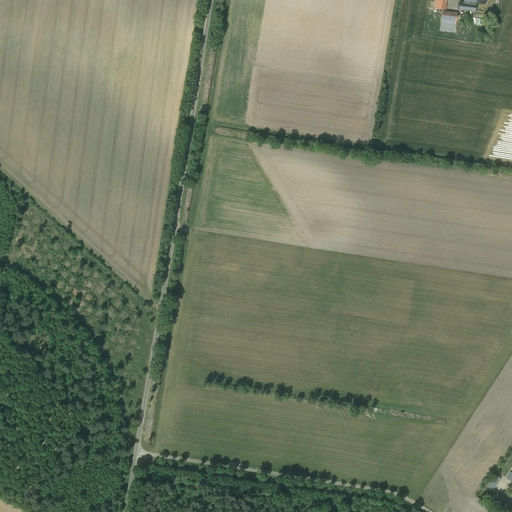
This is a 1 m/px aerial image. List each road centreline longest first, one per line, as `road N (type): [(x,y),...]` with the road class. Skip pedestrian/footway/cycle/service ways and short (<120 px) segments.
road 1 (unclassified): [(136,452),(210,0)]
road 2 (unclassified): [(428,511),(378,490),(136,452)]
